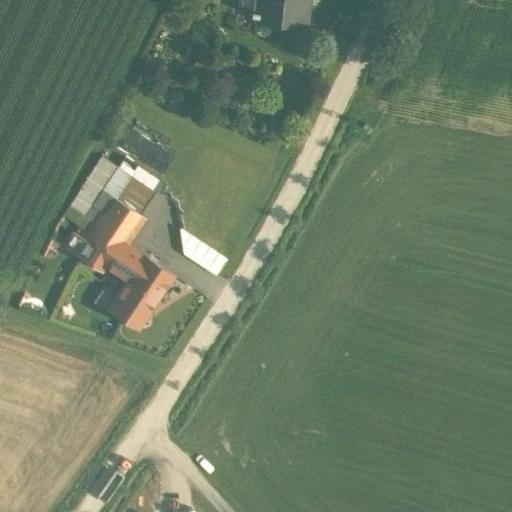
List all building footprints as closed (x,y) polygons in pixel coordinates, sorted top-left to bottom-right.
[(253,0),(237,0),(236,8),(252,10),(253,0)] [(253,0),(252,10),(251,19),(299,24),(301,0),(253,0)] [(117,167),(102,189),(108,193),(98,209),(105,214),(116,199),(131,176),(117,167)] [(131,176),(116,199),(139,214),(154,191),(131,175),(131,176)] [(105,214),(97,226),(120,241),(139,214),(116,199),(105,214)] [(87,219),(68,249),(78,255),(97,226),(87,219)] [(120,241),(97,226),(78,255),(101,271),(105,265),(120,241)] [(171,275),(120,241),(105,265),(127,279),(117,293),(107,307),(108,308),(137,327),(171,275)] [(117,293),(104,285),(93,301),(105,310),(108,308),(107,307),(117,293)]
